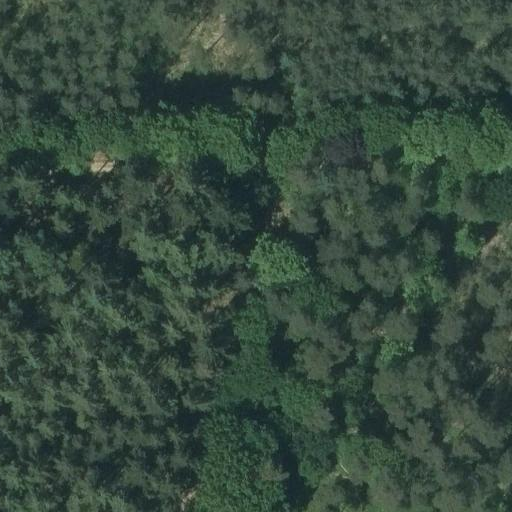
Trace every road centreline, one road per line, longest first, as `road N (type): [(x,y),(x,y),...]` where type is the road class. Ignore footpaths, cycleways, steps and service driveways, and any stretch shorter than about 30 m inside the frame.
road 1 (track): [(0,167),(511,161)]
road 2 (track): [(211,511),(266,208),(281,165)]
